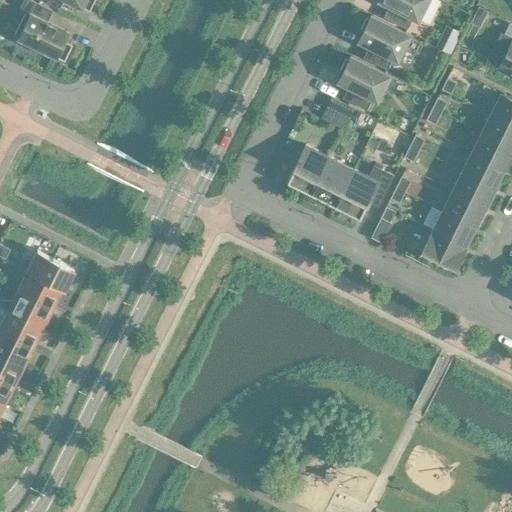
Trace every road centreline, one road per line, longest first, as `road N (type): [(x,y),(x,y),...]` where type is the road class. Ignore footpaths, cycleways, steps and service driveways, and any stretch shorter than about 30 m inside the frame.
road 1 (tertiary): [(263,0),(69,400),(22,486),(0,509)]
road 2 (tertiary): [(39,511),(298,0)]
road 3 (residential): [(335,0),(237,196),(469,312)]
road 4 (residential): [(139,0),(90,96),(70,105),(49,102),(0,77)]
